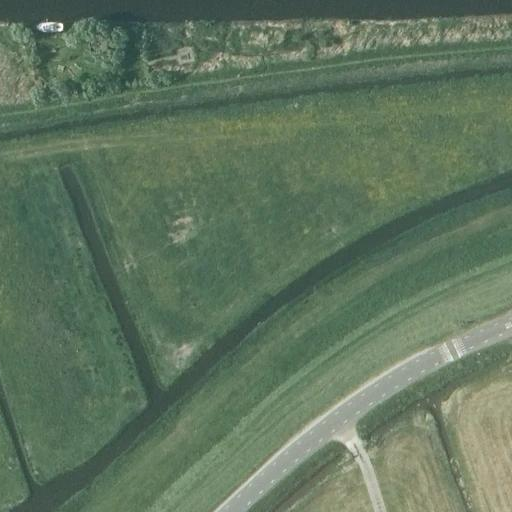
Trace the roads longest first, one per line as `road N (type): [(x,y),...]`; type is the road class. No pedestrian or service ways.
road 1 (track): [(0,156),(511,103)]
road 2 (track): [(511,216),(393,267),(272,351),(103,511)]
road 3 (tertiary): [(232,511),(359,402),(511,322)]
